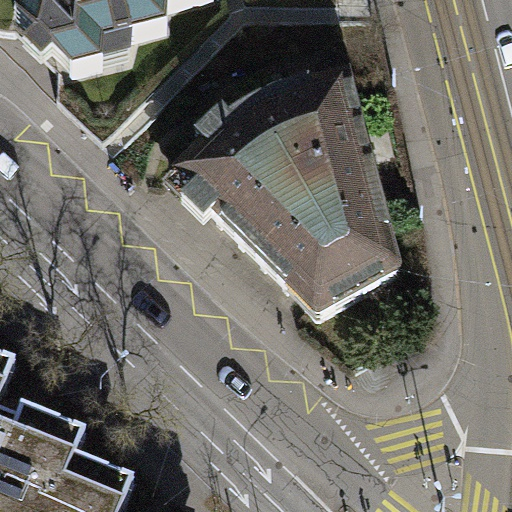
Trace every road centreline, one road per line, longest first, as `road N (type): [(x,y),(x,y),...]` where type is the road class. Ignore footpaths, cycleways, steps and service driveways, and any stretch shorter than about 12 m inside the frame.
road 1 (tertiary): [(305,475),(0,198)]
road 2 (tertiary): [(511,368),(417,440),(305,475)]
road 3 (tertiary): [(453,0),(511,221)]
road 4 (tertiary): [(511,374),(487,511)]
